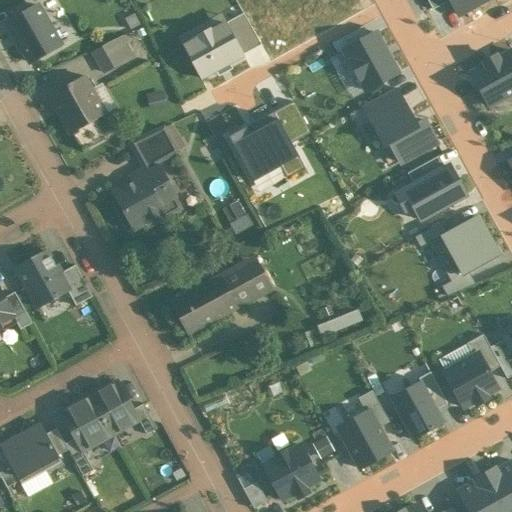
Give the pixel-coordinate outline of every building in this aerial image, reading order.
[(427,0),(433,10),(450,0),(427,0)] [(450,0),(459,15),(486,0),(450,0)] [(38,5),(8,22),(31,63),(61,45),(38,5)] [(225,22),(184,44),(203,79),(244,57),(243,54),(261,45),(244,14),(226,24),(225,22)] [(344,50),(369,37),(364,26),(332,43),(338,53),(344,50)] [(369,37),(344,50),(365,90),(398,73),(377,33),(369,37)] [(121,36),(110,41),(122,62),(133,56),(121,36)] [(110,41),(93,51),(105,72),(122,62),(110,41)] [(486,66),(472,73),(490,106),(511,94),(511,51),(497,59),(496,56),(484,62),(486,66)] [(85,75),(50,95),(71,133),(74,132),(96,119),(106,113),(92,89),(85,75)] [(92,89),(106,113),(115,109),(101,84),(92,89)] [(364,105),(371,119),(403,102),(395,88),(364,105)] [(278,119),(292,143),(311,133),(294,101),(273,112),(277,119),(278,119)] [(415,124),(403,102),(371,119),(385,145),(390,142),(401,163),(437,143),(424,120),(415,124)] [(96,119),(74,132),(84,150),(106,138),(96,119)] [(246,127),(229,137),(253,181),(281,166),(299,156),(292,143),(278,119),(277,119),(250,134),(246,127)] [(164,127),(131,142),(139,157),(171,139),(164,127)] [(171,139),(139,157),(145,167),(146,168),(147,168),(177,151),(171,139)] [(408,173),(414,184),(445,167),(439,155),(408,173)] [(305,168),(299,156),(281,166),(287,177),(305,168)] [(466,196),(450,165),(445,167),(414,184),(397,194),(406,211),(414,207),(421,220),(466,196)] [(137,179),(114,192),(134,228),(146,221),(148,225),(166,215),(160,204),(174,197),(175,196),(159,167),(149,172),(147,168),(146,168),(145,167),(134,174),(137,179)] [(160,204),(166,215),(180,208),(174,197),(160,204)] [(241,199),(223,207),(233,231),(251,224),(241,199)] [(430,243),(451,281),(469,271),(499,255),(478,216),(448,233),(430,243)] [(430,243),(448,233),(442,222),(416,237),(421,247),(430,243)] [(48,251),(16,268),(37,306),(68,290),(60,273),(48,251)] [(234,280),(260,266),(256,257),(230,271),(234,280)] [(76,265),(60,273),(68,290),(77,306),(93,296),(76,265)] [(260,266),(234,280),(246,302),(272,288),(260,266)] [(230,271),(173,302),(190,332),(246,302),(234,280),(230,271)] [(469,271),(451,281),(442,285),(448,296),(476,284),(469,271)] [(0,288),(0,327),(15,320),(17,318),(5,298),(0,288)] [(17,318),(15,320),(22,330),(33,323),(16,291),(5,298),(17,318)] [(317,326),(321,335),(362,319),(358,309),(317,326)] [(511,331),(503,337),(504,340),(511,353),(511,331)] [(474,356),(479,353),(489,372),(500,366),(490,347),(483,335),(467,344),(474,356)] [(511,353),(504,340),(490,347),(500,366),(507,378),(511,375),(511,353)] [(474,356),(444,372),(464,407),(475,401),(477,405),(489,398),(487,394),(498,388),(489,372),(479,353),(474,356)] [(422,380),(438,409),(448,404),(431,372),(419,378),(421,381),(422,380)] [(421,381),(390,397),(413,440),(445,423),(438,409),(422,380),(421,381)] [(92,395),(114,434),(139,420),(134,409),(118,381),(92,395)] [(372,390),(358,398),(366,412),(370,410),(379,428),(390,422),(372,390)] [(76,438),(83,451),(83,450),(114,434),(92,395),(62,412),(76,438)] [(157,428),(144,404),(134,409),(139,420),(147,434),(157,428)] [(370,410),(366,412),(338,428),(361,469),(392,451),(379,428),(370,410)] [(20,481),(21,484),(62,462),(58,455),(47,434),(41,424),(0,446),(3,451),(20,481)] [(47,434),(58,455),(69,449),(65,443),(57,428),(47,434)] [(94,470),(83,450),(83,451),(76,438),(65,443),(69,449),(83,476),(94,470)] [(277,458),(264,465),(283,500),(297,492),(299,497),(309,492),(306,487),(320,480),(301,446),(287,453),(286,451),(276,456),(277,458)] [(0,452),(0,473),(2,477),(7,487),(20,481),(3,451),(0,452)] [(476,482),(458,492),(469,511),(511,511),(511,462),(497,470),(495,467),(474,478),(476,482)] [(268,501),(258,482),(243,489),(254,508),(268,501)]
